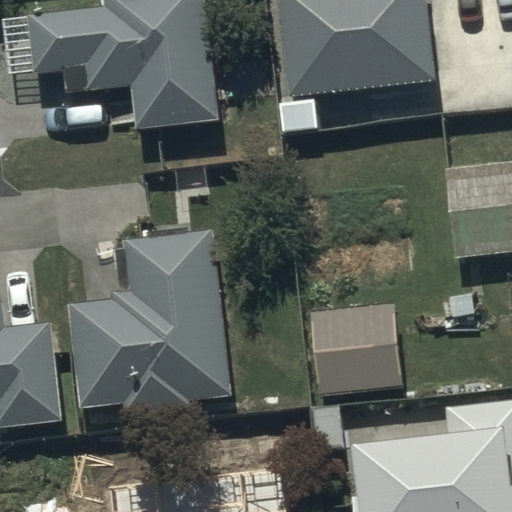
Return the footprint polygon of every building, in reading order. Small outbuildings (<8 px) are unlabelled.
[(106,0),(107,6),(33,14),(39,75),(67,72),(70,94),(136,87),(140,130),(222,122),(209,0),(106,0)] [(426,0),(276,0),(287,97),(435,81),(426,0)] [(511,163),(450,171),(461,260),(511,253),(511,163)] [(219,228),(124,238),(130,290),(116,292),(116,299),(72,303),(83,406),(130,401),(131,414),(237,403),(219,228)] [(0,431),(71,423),(59,319),(10,325),(7,301),(0,301),(0,431)] [(398,301),(314,313),(326,397),(410,385),(398,301)] [(451,434),(362,444),(369,511),(511,511),(511,399),(448,407),(451,434)] [(343,404),(316,407),(320,455),(348,452),(343,404)] [(209,511),(208,502),(118,511),(209,511)]
